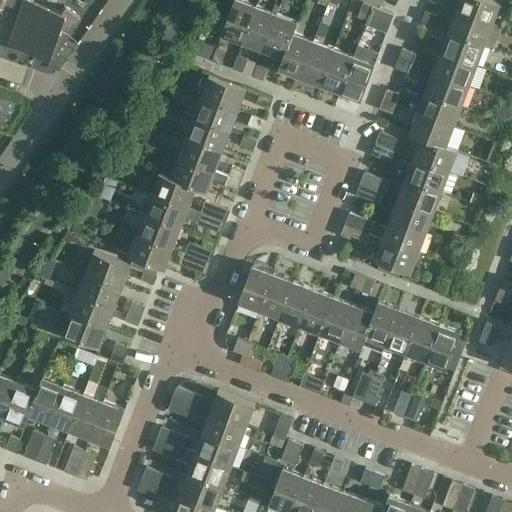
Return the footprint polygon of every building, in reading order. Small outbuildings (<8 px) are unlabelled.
[(36,52),(38,45),(51,54),(78,15),(63,4),(58,10),(29,0),(21,0),(6,43),(46,57),(46,56),(36,52)] [(247,28),(257,3),(248,0),(234,0),(221,33),(243,41),(247,28)] [(459,0),(457,8),(493,22),(501,3),(493,0),(459,0)] [(366,22),(372,5),(363,2),(359,15),(367,18),(366,22)] [(263,49),(277,11),(257,3),(247,28),(243,41),(263,49)] [(372,5),(366,22),(387,30),(393,13),(372,5)] [(486,43),(493,22),(457,8),(449,29),(486,43)] [(436,24),(439,15),(426,10),(423,19),(436,24)] [(295,30),(299,20),(277,11),(263,49),(283,57),(284,57),(294,30),(295,30)] [(478,64),(486,43),(449,29),(441,50),(478,64)] [(283,57),(279,67),(300,75),(314,37),(295,30),(294,30),(284,57),(283,57)] [(428,45),(431,35),(419,30),(415,40),(428,45)] [(320,83),(334,45),(314,37),(300,75),(320,83)] [(340,91),(355,53),(334,45),(320,83),(340,91)] [(222,63),(227,50),(218,46),(213,59),(222,63)] [(399,56),(412,61),(416,52),(402,47),(399,56)] [(470,84),(478,64),(441,50),(434,69),(470,84)] [(355,53),(340,91),(361,99),(375,61),(355,53)] [(244,71),(249,58),(238,54),(233,67),(244,71)] [(409,71),(412,61),(399,56),(395,65),(409,71)] [(263,78),(268,66),(258,62),(253,75),(263,78)] [(463,104),(470,84),(434,69),(426,90),(463,104)] [(202,94),(239,108),(247,87),(210,73),(202,94)] [(383,96),(397,102),(400,93),(386,88),(383,96)] [(455,124),(463,104),(426,90),(419,110),(455,124)] [(269,106),(272,97),(260,93),(257,102),(269,106)] [(231,128),(239,108),(202,94),(194,114),(231,128)] [(393,111),(397,102),(383,96),(379,106),(393,111)] [(410,132),(421,136),(421,135),(447,145),(448,144),(455,124),(419,110),(410,132)] [(224,149),(231,128),(194,114),(186,134),(224,149)] [(261,127),(264,118),(252,114),(249,123),(261,127)] [(375,141),(401,151),(405,140),(379,130),(375,141)] [(253,147),(257,138),(245,133),(241,143),(253,147)] [(216,169),(224,149),(186,134),(179,155),(216,169)] [(458,148),(448,144),(447,145),(421,135),(421,136),(414,156),(450,170),(458,148)] [(397,162),(401,151),(375,141),(371,153),(397,162)] [(196,187),(208,191),(213,178),(226,183),(230,174),(216,169),(179,155),(171,175),(171,176),(197,186),(196,187)] [(443,190),(450,170),(414,156),(406,176),(443,190)] [(230,174),(241,179),(245,169),(233,165),(230,174)] [(360,182),(386,192),(390,180),(364,170),(360,182)] [(171,176),(171,175),(161,171),(153,192),(189,206),(196,187),(197,186),(171,176)] [(238,188),(241,179),(230,174),(226,183),(238,188)] [(435,211),(443,190),(406,176),(398,197),(435,211)] [(382,203),(386,192),(360,182),(356,193),(382,203)] [(471,200),(480,203),(484,194),(474,190),(471,200)] [(182,226),(189,206),(153,192),(145,212),(182,226)] [(427,231),(435,211),(398,197),(391,217),(427,231)] [(201,210),(226,220),(230,209),(205,199),(201,210)] [(222,231),(226,220),(201,210),(197,221),(222,231)] [(344,222),(371,232),(374,223),(375,221),(349,211),(344,222)] [(174,247),(182,226),(145,212),(137,233),(174,247)] [(420,251),(427,231),(391,217),(387,228),(374,223),(371,232),(383,237),(420,251)] [(366,243),(367,243),(371,232),(344,222),(340,234),(366,243)] [(383,237),(371,232),(367,243),(366,243),(365,245),(378,250),(375,258),(412,272),(420,251),(383,237)] [(166,268),(174,247),(137,233),(129,254),(166,268)] [(185,251),(210,260),(214,249),(190,239),(185,251)] [(86,270),(123,284),(131,263),(94,249),(86,270)] [(205,271),(210,260),(185,251),(181,262),(205,271)] [(259,308),(274,271),(252,263),(238,300),(259,308)] [(154,282),(157,273),(145,269),(142,278),(154,282)] [(116,304),(123,284),(86,270),(79,290),(116,304)] [(279,316),(294,279),(274,271),(259,308),(279,316)] [(360,289),(365,276),(355,272),(350,285),(360,289)] [(365,276),(360,289),(371,293),(375,280),(365,276)] [(303,314),(314,286),(294,279),(279,316),(299,324),(303,314)] [(499,290),(511,295),(511,294),(511,283),(503,280),(499,290)] [(319,332),(334,294),(314,286),(303,314),(299,324),(319,332)] [(108,324),(116,304),(79,290),(71,310),(108,324)] [(509,304),(511,295),(499,290),(496,299),(509,304)] [(339,339),(354,302),(334,294),(319,332),(339,339)] [(385,345),(399,307),(379,299),(375,310),(362,344),(382,352),(385,345)] [(128,309),(142,314),(145,305),(132,300),(128,309)] [(361,347),(362,344),(375,310),(354,302),(339,339),(361,347)] [(100,346),(108,324),(71,310),(61,306),(53,328),(100,346)] [(405,352),(420,315),(399,307),(385,345),(405,352)] [(138,324),(142,314),(128,309),(124,319),(138,324)] [(425,360),(440,322),(420,315),(405,352),(425,360)] [(484,331),(497,336),(501,325),(488,321),(484,331)] [(440,322),(425,360),(446,368),(460,330),(440,322)] [(494,344),(497,336),(484,331),(481,339),(494,344)] [(242,353),(247,340),(237,336),(232,349),(242,353)] [(247,340),(242,353),(251,357),(257,344),(247,340)] [(511,364),(511,341),(509,340),(501,361),(511,364)] [(126,356),(129,346),(116,341),(113,351),(126,356)] [(282,369),(287,355),(278,352),(272,365),(282,369)] [(287,355),(282,369),(291,373),(297,359),(287,355)] [(363,400),(373,375),(362,370),(352,396),(363,400)] [(18,381),(18,379),(0,372),(0,414),(4,416),(18,381)] [(43,375),(38,387),(39,387),(29,413),(49,421),(64,383),(43,375)] [(373,375),(363,400),(374,404),(384,379),(373,375)] [(25,424),(29,413),(39,387),(38,387),(18,379),(18,381),(4,416),(25,424)] [(70,429),(85,392),(64,383),(49,421),(70,429)] [(171,396),(197,405),(201,395),(175,385),(171,396)] [(403,416),(413,390),(402,386),(392,412),(403,416)] [(209,410),(247,424),(254,404),(217,389),(209,410)] [(413,390),(403,416),(414,420),(425,394),(413,390)] [(90,437),(104,399),(85,392),(70,429),(90,437)] [(192,417),(197,405),(171,396),(167,408),(192,417)] [(104,399),(90,437),(95,439),(111,444),(125,407),(104,399)] [(239,445),(247,424),(209,410),(201,431),(239,445)] [(156,436),(182,446),(186,435),(160,425),(156,436)] [(35,458),(45,433),(33,428),(24,453),(35,458)] [(231,465),(239,445),(201,431),(194,450),(231,465)] [(45,433),(35,458),(47,462),(56,437),(45,433)] [(15,450),(20,437),(11,434),(6,447),(15,450)] [(281,446),(284,439),(272,434),(269,442),(281,446)] [(177,458),(182,446),(156,436),(152,448),(177,458)] [(294,461),(302,442),(286,436),(284,439),(281,446),(278,455),(294,461)] [(76,474),(85,448),(73,444),(64,469),(76,474)] [(318,465),(323,451),(313,447),(307,461),(318,465)] [(85,448),(76,474),(87,478),(96,452),(85,448)] [(224,485),(231,465),(194,450),(186,470),(224,485)] [(338,472),(343,458),(333,455),(328,468),(338,472)] [(413,492),(422,467),(410,463),(401,488),(413,492)] [(141,477),(166,486),(171,475),(145,466),(141,477)] [(290,511),(305,474),(283,466),(269,504),(290,511)] [(368,484),(374,470),(364,467),(359,480),(368,484)] [(422,467),(413,492),(424,496),(434,471),(422,467)] [(216,505),(224,485),(186,470),(178,491),(216,505)] [(378,488),(384,474),(374,470),(368,484),(378,488)] [(291,511),(312,511),(325,482),(305,474),(290,511),(291,511)] [(162,498),(166,486),(141,477),(136,489),(162,498)] [(454,508),(464,483),(451,478),(442,504),(454,508)] [(335,511),(345,489),(325,482),(312,511),(335,511)] [(464,483),(454,508),(465,511),(474,487),(464,483)] [(359,511),(365,497),(345,489),(335,511),(359,511)] [(213,511),(216,505),(178,491),(170,511),(213,511)] [(389,493),(384,505),(385,505),(382,511),(405,511),(409,501),(389,493)] [(498,511),(503,498),(492,494),(485,511),(498,511)] [(382,511),(385,505),(384,505),(365,497),(359,511),(382,511)] [(511,501),(503,498),(498,511),(510,511),(511,507),(511,501)] [(428,511),(430,509),(409,501),(405,511),(428,511)]
